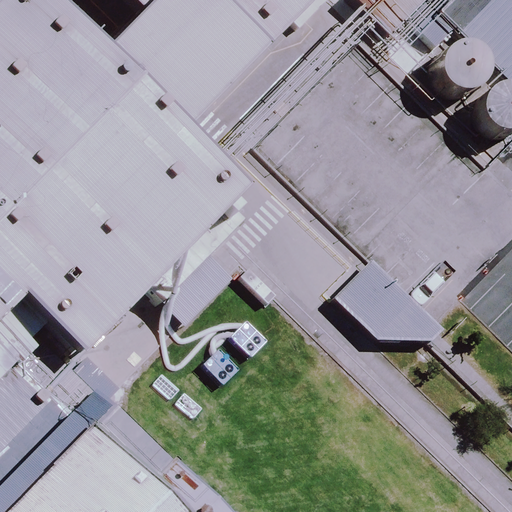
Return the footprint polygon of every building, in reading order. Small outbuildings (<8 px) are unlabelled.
[(117,170),(289,0),(153,0),(50,102),(117,170)] [(476,85),(477,78),(476,71),(473,64),(468,58),(462,55),(454,53),(447,54),(440,57),(434,62),(431,69),(429,76),(430,83),(433,90),(438,96),(445,100),(452,101),(460,100),(466,97),(472,92),(476,85)] [(0,371),(4,375),(153,220),(0,73),(0,371)] [(511,129),(511,109),(511,107),(506,101),(499,98),(492,96),(485,97),(478,100),(473,105),(470,112),(468,119),(469,126),(472,133),(477,138),(483,142),(490,143),(498,142),(504,139),(510,134),(511,129)] [(364,266),(328,304),(371,345),(407,307),(364,266)] [(144,511),(14,380),(0,392),(0,511),(144,511)]
